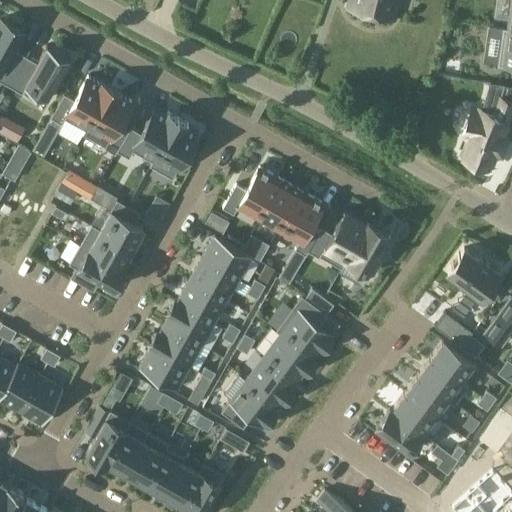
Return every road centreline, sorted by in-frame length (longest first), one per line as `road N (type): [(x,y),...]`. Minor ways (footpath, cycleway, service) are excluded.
road 1 (residential): [(499,216),(340,125),(90,0)]
road 2 (residential): [(229,119),(40,460)]
road 3 (residential): [(260,511),(407,309)]
road 4 (residential): [(19,0),(229,119)]
road 5 (residential): [(229,119),(376,199)]
